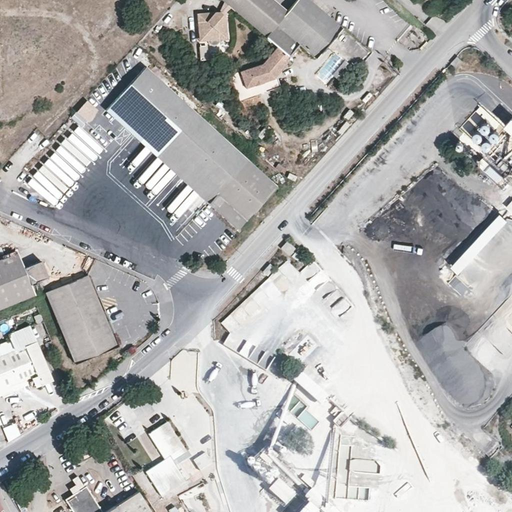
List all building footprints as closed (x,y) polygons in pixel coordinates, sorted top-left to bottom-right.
[(272,0),(216,0),(272,46),(258,64),(236,73),(242,89),(259,82),(263,91),(276,86),(273,77),(271,76),(283,62),(281,60),(296,44),(313,58),(324,46),(332,53),(342,61),(329,74),(336,80),(348,66),(354,71),(370,53),(307,0),(296,0),(286,11),(272,0)] [(196,18),(199,38),(208,45),(213,50),(217,49),(220,42),(226,33),(225,19),(218,14),(196,18)] [(208,45),(199,38),(200,46),(208,45)] [(205,204),(232,230),(273,187),(146,66),(105,109),(123,127),(133,117),(214,194),(205,204)] [(501,94),(511,102),(511,100),(511,89),(508,85),(501,94)] [(76,112),(89,123),(99,111),(86,100),(76,112)] [(495,128),(500,123),(481,106),(477,111),(495,128)] [(511,132),(511,117),(510,116),(503,124),(511,132)] [(133,117),(123,127),(205,204),(214,194),(133,117)] [(465,119),(457,128),(470,139),(478,131),(465,119)] [(479,141),(485,149),(499,140),(493,132),(479,141)] [(57,199),(96,156),(70,133),(30,175),(57,199)] [(497,212),(450,264),(457,271),(505,219),(497,212)] [(281,249),(287,255),(295,248),(289,241),(281,249)] [(17,253),(0,259),(0,307),(33,295),(30,289),(36,286),(35,285),(47,281),(39,261),(22,268),(17,253)] [(260,272),(266,278),(275,269),(269,263),(260,272)] [(89,274),(45,291),(74,362),(118,345),(89,274)] [(459,293),(467,286),(456,274),(448,282),(459,293)] [(269,279),(220,322),(230,333),(225,345),(237,350),(245,359),(266,367),(271,355),(262,351),(256,344),(244,340),(245,338),(237,329),(269,300),(275,286),(269,279)] [(0,392),(13,388),(11,384),(36,373),(40,384),(52,380),(30,325),(7,334),(10,340),(0,343),(0,392)] [(301,372),(293,380),(320,404),(327,396),(301,372)] [(291,411),(311,429),(319,420),(299,402),(291,411)] [(187,451),(166,418),(147,431),(163,456),(144,468),(162,495),(187,480),(173,459),(187,451)] [(17,424),(3,427),(6,440),(20,437),(17,424)] [(134,429),(123,435),(140,462),(150,455),(134,429)] [(335,497),(369,500),(371,473),(378,474),(379,462),(349,459),(348,473),(337,472),(335,497)] [(288,481),(282,476),(269,490),(286,506),(297,493),(292,489),(297,483),(291,477),(288,481)] [(74,511),(151,511),(138,491),(103,511),(101,511),(85,486),(66,498),(74,511)] [(304,511),(320,511),(327,504),(313,491),(305,499),(311,505),(304,511)] [(207,511),(200,493),(183,500),(188,511),(207,511)]
